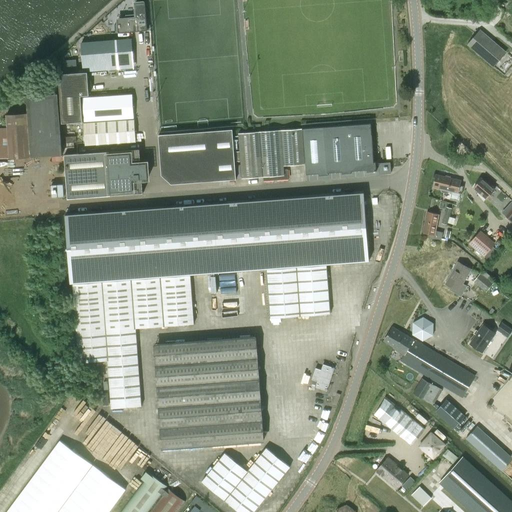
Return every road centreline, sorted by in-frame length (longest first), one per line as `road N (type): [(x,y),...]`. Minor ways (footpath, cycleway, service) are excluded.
road 1 (tertiary): [(289,511),(338,432),(413,178)]
road 2 (unclassified): [(413,178),(155,196)]
road 3 (tertiary): [(413,178),(413,0)]
road 4 (unclassified): [(155,196),(145,75),(96,79)]
